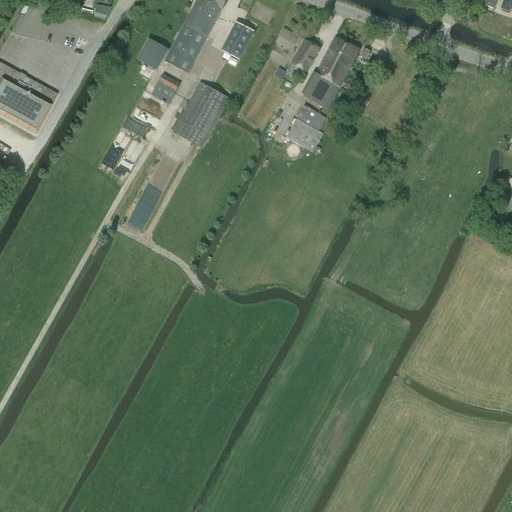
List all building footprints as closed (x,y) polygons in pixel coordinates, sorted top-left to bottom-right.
[(215,24),(222,10),(203,0),(197,0),(191,11),(215,24)] [(203,0),(222,10),(227,0),(203,0)] [(494,9),(497,0),(487,0),(485,6),(494,9)] [(511,0),(505,0),(502,9),(509,12),(510,9),(511,9),(511,0)] [(109,20),(111,7),(98,5),(96,18),(109,20)] [(215,24),(191,11),(184,25),(165,62),(189,74),(215,24)] [(239,61),(254,33),(236,23),(221,51),(239,61)] [(317,73),(340,86),(359,50),(336,38),(317,73)] [(149,39),(137,60),(153,69),(165,48),(149,39)] [(305,41),(286,75),(296,81),(302,71),(305,73),(319,49),(305,41)] [(366,59),(370,52),(364,49),(360,56),(366,59)] [(0,63),(0,115),(36,135),(57,95),(25,78),(26,77),(20,74),(0,63)] [(327,110),(340,86),(317,73),(303,98),(327,110)] [(169,104),(180,84),(163,75),(152,95),(169,104)] [(201,149),(229,99),(200,83),(173,133),(201,149)] [(313,153),(323,135),(318,132),(326,118),(318,114),(304,106),(286,138),(313,153)] [(293,145),(292,145),(291,145),(290,146),(289,146),(288,147),(287,148),(287,149),(287,150),(287,151),(287,152),(287,153),(287,154),(288,155),(289,156),(289,157),(290,157),(291,157),(291,158),(292,158),(293,158),(294,158),(295,158),(296,157),(297,157),(297,156),(298,156),(298,155),(299,155),(299,154),(299,153),(300,152),(300,151),(300,150),(299,150),(299,149),(299,148),(298,147),(297,146),(296,146),(296,145),(295,145),(294,145),(293,145)]
